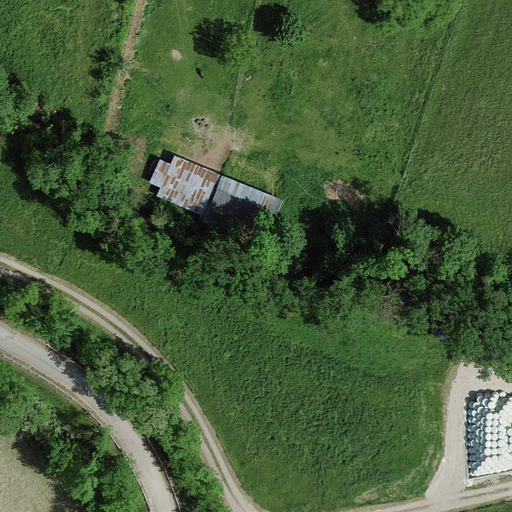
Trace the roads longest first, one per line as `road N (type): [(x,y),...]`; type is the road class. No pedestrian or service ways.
road 1 (track): [(246,511),(183,396),(144,349),(93,308),(0,263)]
road 2 (unclassified): [(162,511),(134,446),(96,400),(0,337)]
